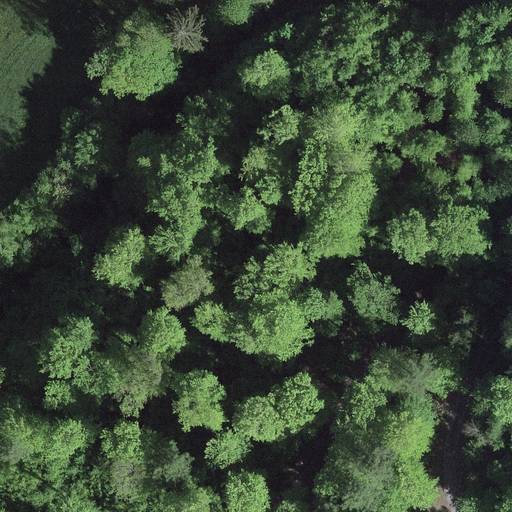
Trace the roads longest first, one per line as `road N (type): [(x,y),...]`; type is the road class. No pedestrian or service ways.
road 1 (track): [(261,511),(308,467),(360,360),(511,217)]
road 2 (track): [(511,308),(461,390),(448,448),(463,511)]
